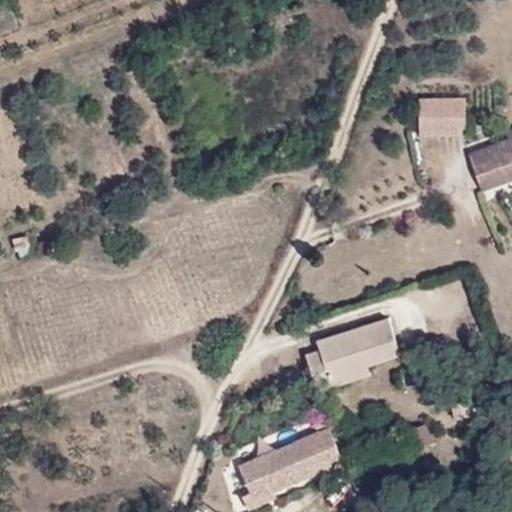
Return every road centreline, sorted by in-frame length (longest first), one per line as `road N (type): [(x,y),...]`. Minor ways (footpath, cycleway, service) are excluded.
road 1 (residential): [(292,246),(390,0)]
road 2 (residential): [(292,246),(452,184)]
road 3 (residential): [(172,511),(243,355)]
road 4 (residential): [(243,355),(391,301)]
